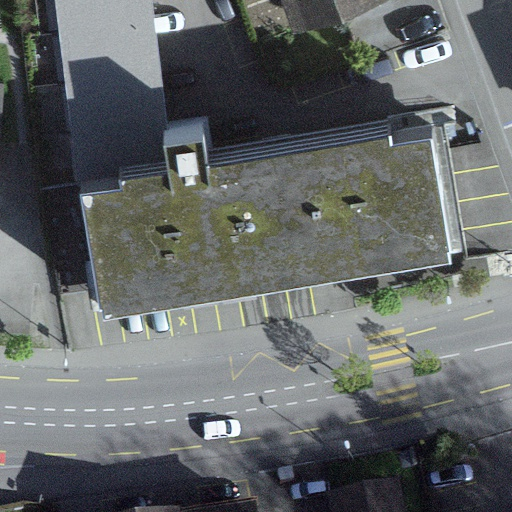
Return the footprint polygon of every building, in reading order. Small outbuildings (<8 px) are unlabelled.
[(63,0),(90,183),(161,172),(154,126),(135,0),(63,0)] [(288,0),(296,20),(351,0),(288,0)] [(161,172),(90,183),(82,184),(98,290),(289,262),(272,149),(210,158),(204,118),(154,126),(161,172)] [(430,125),(272,149),(289,262),(447,238),(430,125)] [(394,511),(391,493),(330,505),(331,511),(394,511)]
